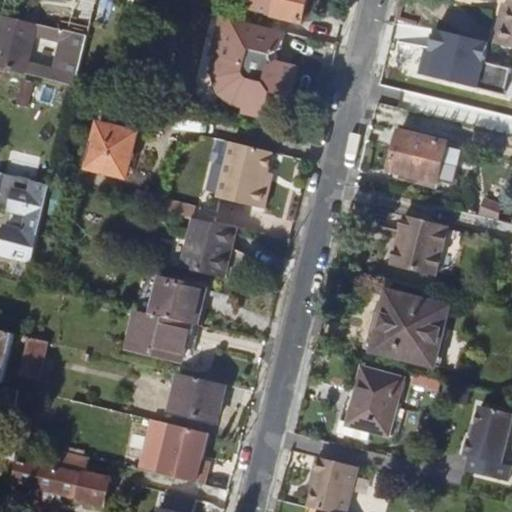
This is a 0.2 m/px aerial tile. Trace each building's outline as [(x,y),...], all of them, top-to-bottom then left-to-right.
[(73,16),(69,31),(91,36),(100,0),(85,0),(81,18),(73,16)] [(278,13),(278,16),(305,22),(310,0),(255,0),(254,6),(278,13)] [(511,0),(507,0),(506,8),(502,24),(495,23),(493,22),(488,45),(511,50),(511,0)] [(499,7),(495,23),(502,24),(506,8),(499,7)] [(6,16),(0,40),(0,65),(12,17),(6,16)] [(286,32),(220,16),(217,31),(227,33),(221,58),(219,57),(219,58),(214,78),(219,93),(232,104),(243,106),(241,111),(263,117),(270,93),(289,97),(297,66),(277,61),(274,63),(271,58),(272,55),(276,53),(282,50),(286,32)] [(0,66),(80,85),(91,36),(69,31),(12,17),(0,65),(0,66)] [(227,33),(217,31),(211,56),(219,58),(219,57),(221,58),(227,33)] [(485,45),(436,34),(431,55),(436,56),(429,81),(501,98),(507,71),(481,64),(485,45)] [(436,56),(431,55),(425,53),(419,79),(429,81),(436,56)] [(93,169),(129,178),(140,134),(104,125),(93,169)] [(398,135),(389,173),(437,185),(447,146),(398,135)] [(277,153),(236,143),(222,198),(268,209),(274,188),(269,187),(277,153)] [(33,214),(29,229),(44,233),(56,183),(42,180),(39,192),(21,187),(15,210),(33,214)] [(449,228),(404,218),(400,234),(403,235),(400,248),(397,247),(393,268),(438,278),(439,274),(449,228)] [(238,249),(243,229),(202,219),(190,269),(220,276),(227,247),(238,249)] [(4,252),(37,261),(44,233),(29,229),(10,225),(4,252)] [(231,279),(238,249),(227,247),(220,276),(231,279)] [(147,294),(142,311),(196,325),(203,326),(207,312),(201,311),(206,290),(156,278),(152,294),(147,294)] [(376,357),(442,372),(451,332),(445,331),(450,309),(390,295),(376,357)] [(188,357),(196,325),(142,311),(133,349),(175,359),(186,363),(188,357)] [(0,380),(7,382),(20,332),(0,327),(0,380)] [(49,356),(53,341),(34,336),(26,374),(44,378),(48,363),(53,364),(54,358),(49,356)] [(219,423),(229,384),(219,381),(183,373),(174,412),(219,423)] [(396,419),(404,382),(366,373),(355,425),(370,429),(369,433),(391,438),(392,434),(401,436),(404,421),(396,419)] [(511,463),(507,462),(511,435),(511,411),(482,405),(476,438),(473,437),(469,455),(474,456),(471,471),(511,479),(511,463)] [(206,467),(214,434),(176,424),(164,474),(209,485),(213,470),(206,467)] [(62,465),(26,457),(20,480),(82,495),(83,499),(109,506),(116,480),(88,472),(91,460),(66,453),(62,465)] [(350,511),(360,469),(319,460),(315,478),(318,478),(311,510),(321,511),(350,511)]
